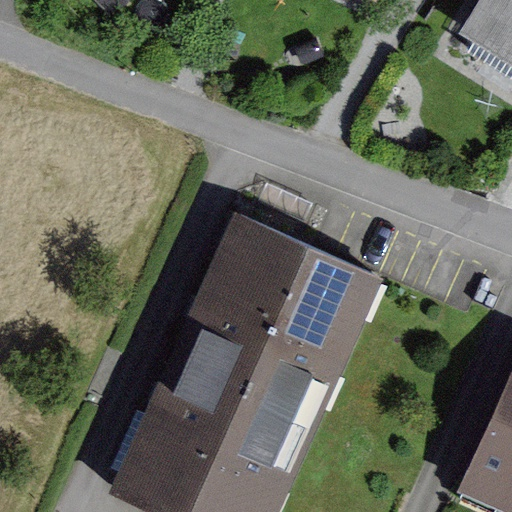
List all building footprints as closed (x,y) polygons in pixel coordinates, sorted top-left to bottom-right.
[(353,0),(372,11),(379,0),(353,0)] [(511,70),(511,0),(480,0),(458,39),(511,70)] [(229,222),(169,358),(325,426),(385,291),(229,222)] [(169,358),(109,493),(152,511),(287,511),(325,426),(169,358)] [(511,388),(467,489),(511,508),(511,388)]
